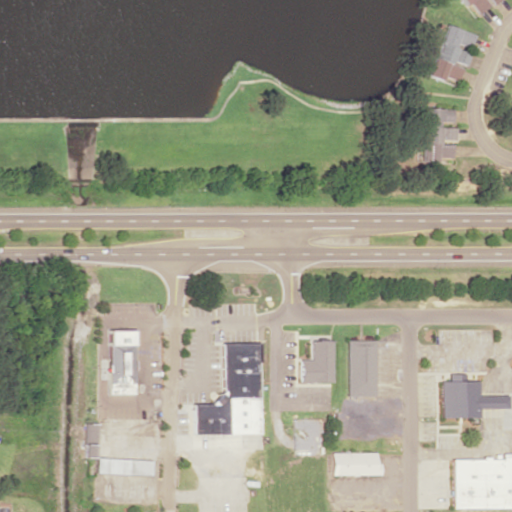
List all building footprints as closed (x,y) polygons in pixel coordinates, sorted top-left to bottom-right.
[(475,13),(488,3),(490,6),(497,0),(458,0),(462,5),(466,1),(475,13)] [(425,75),(439,79),(441,75),(455,80),(459,68),(447,64),(449,59),(465,64),(468,52),(451,47),(453,42),(467,46),(472,34),(441,24),(425,75)] [(420,106),(418,161),(450,162),(451,127),(450,127),(450,107),(420,106)] [(128,330),(130,392),(106,392),(105,329),(128,330)] [(219,342),(256,342),(258,432),(188,434),(189,403),(207,402),(220,389),(219,342)] [(311,344),(332,344),(332,385),(300,384),(300,362),(310,362),(311,344)] [(346,344),(375,345),(375,401),(346,401),(346,344)] [(439,384),(447,384),(447,377),(463,376),(463,384),(475,384),(476,399),(506,399),(506,411),(476,412),(476,420),(439,420),(439,384)] [(80,421),(94,422),(93,444),(91,443),(92,457),(79,456),(80,421)] [(332,456),(377,456),(377,467),(382,467),(382,479),(333,480),(332,456)] [(451,462),(502,461),(501,456),(511,456),(511,511),(451,511),(451,462)] [(149,463),(149,479),(92,475),(93,461),(149,463)]
